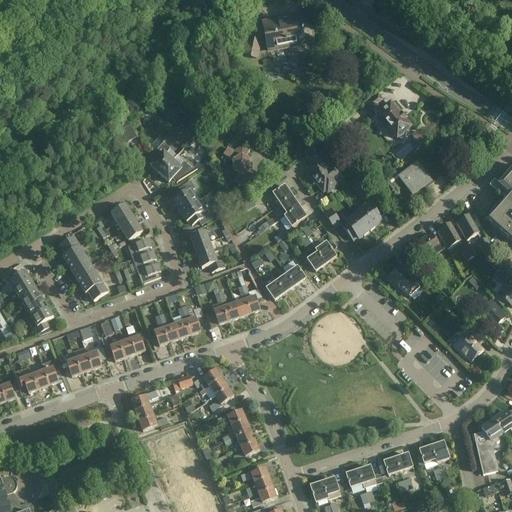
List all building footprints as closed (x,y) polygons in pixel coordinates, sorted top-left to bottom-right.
[(305,45),(302,34),(304,34),(303,32),(302,32),(300,19),(289,21),(289,20),(272,23),(272,24),(263,26),(268,52),(286,48),(286,49),(305,45)] [(262,42),(247,39),(243,58),(258,61),(262,42)] [(169,86),(162,92),(164,94),(166,96),(167,97),(167,98),(174,93),(173,92),(173,91),(171,89),(169,86)] [(376,96),(365,105),(374,115),(375,115),(381,123),(381,124),(380,125),(380,126),(380,127),(381,128),(381,129),(382,130),(382,131),(383,131),(384,131),(384,132),(385,132),(386,132),(387,132),(388,132),(389,131),(397,141),(398,140),(399,141),(400,141),(401,141),(401,142),(402,142),(402,141),(403,141),(404,141),(405,140),(406,139),(406,138),(406,137),(406,136),(406,135),(405,134),(411,129),(390,105),(384,110),(380,106),(383,104),(376,96)] [(342,124),(336,129),(339,134),(346,128),(342,124)] [(131,127),(122,132),(128,143),(137,138),(131,127)] [(334,131),(324,139),(327,142),(336,134),(334,131)] [(417,132),(412,136),(414,139),(420,145),(423,148),(427,144),(417,132)] [(165,142),(148,160),(149,161),(151,158),(155,162),(150,168),(159,176),(177,157),(163,145),(165,143),(165,142)] [(248,155),(250,152),(242,148),(234,153),(227,149),(223,157),(234,163),(234,173),(238,175),(235,182),(243,187),(251,182),(255,184),(259,176),(252,172),(251,162),(251,156),(248,155)] [(311,149),(306,153),(310,158),(307,160),(312,166),(307,170),(309,172),(307,174),(315,184),(328,174),(328,173),(326,171),(332,167),(326,160),(320,164),(313,155),(315,154),(311,149)] [(177,157),(159,176),(169,185),(174,179),(179,184),(197,172),(197,171),(194,173),(177,157)] [(403,169),(386,182),(395,194),(404,186),(413,197),(424,189),(425,191),(434,185),(426,175),(424,176),(417,167),(407,174),(403,169)] [(328,174),(315,184),(323,195),(326,193),(328,195),(330,193),(333,197),(338,193),(335,189),(338,186),(333,180),(340,175),(334,168),(328,173),(328,174)] [(506,201),(487,223),(511,244),(511,172),(500,186),(499,187),(504,192),(500,197),(506,201)] [(355,181),(349,187),(359,198),(365,192),(355,181)] [(180,214),(182,212),(197,203),(192,194),(195,191),(190,183),(179,190),(180,192),(173,197),(176,201),(173,203),(180,214)] [(389,190),(383,183),(378,188),(383,195),(389,190)] [(292,198),(285,188),(273,196),(280,206),(292,198)] [(236,201),(238,205),(245,201),(243,197),(236,201)] [(280,206),(287,217),(299,209),(292,198),(280,206)] [(255,207),(251,202),(242,207),(246,213),(255,207)] [(195,204),(180,214),(187,225),(189,223),(192,227),(199,222),(202,226),(212,220),(213,220),(207,211),(204,213),(197,203),(195,204)] [(131,216),(125,206),(111,215),(117,225),(131,216)] [(366,209),(356,216),(368,233),(379,225),(377,222),(381,219),(370,206),(367,209),(366,209)] [(287,217),(285,218),(292,229),(306,219),(299,209),(287,217)] [(333,228),(339,224),(331,212),(325,216),(333,228)] [(137,225),(131,216),(117,225),(123,234),(137,225)] [(368,233),(356,216),(346,224),(346,225),(342,228),(352,241),(356,238),(358,240),(368,233)] [(479,235),(469,218),(456,225),(466,243),(479,235)] [(267,224),(259,229),(262,234),(270,228),(267,224)] [(123,234),(129,243),(143,234),(137,225),(123,234)] [(312,235),(306,227),(301,231),(307,239),(312,235)] [(437,234),(447,251),(460,244),(450,227),(437,234)] [(190,240),(194,250),(210,244),(206,234),(190,240)] [(282,234),(274,239),(278,245),(286,239),(282,234)] [(415,245),(425,262),(441,252),(431,235),(415,245)] [(80,249),(74,239),(60,248),(65,257),(80,249)] [(307,239),(302,243),(308,251),(312,247),(307,239)] [(486,239),(478,244),(485,258),(487,258),(490,264),(497,259),(486,239)] [(153,254),(151,254),(150,250),(152,249),(149,241),(128,249),(133,261),(153,254)] [(284,242),(279,246),(283,252),(289,247),(284,242)] [(194,250),(198,260),(214,254),(210,244),(194,250)] [(326,266),(336,259),(326,245),(316,252),(318,255),(326,266)] [(469,246),(460,252),(467,263),(475,258),(469,246)] [(83,255),(80,249),(65,257),(63,259),(67,265),(83,255)] [(269,252),(264,256),(270,264),(275,260),(269,252)] [(137,274),(158,266),(156,267),(154,262),(156,262),(153,254),(133,261),(137,274)] [(217,264),(214,254),(198,260),(202,271),(209,268),(212,275),(225,270),(222,263),(217,264)] [(67,265),(70,271),(87,261),(83,255),(67,265)] [(326,266),(318,255),(307,262),(316,273),(326,266)] [(260,260),(252,265),(255,271),(263,266),(260,260)] [(70,271),(74,278),(91,267),(87,261),(70,271)] [(137,274),(142,287),(161,280),(159,275),(161,274),(158,266),(137,274)] [(74,278),(78,284),(95,274),(91,267),(74,278)] [(400,268),(389,279),(404,294),(409,300),(420,289),(415,284),(400,268)] [(295,288),(305,281),(297,269),(287,276),(295,288)] [(11,270),(0,277),(5,285),(9,283),(15,292),(31,282),(25,273),(16,278),(11,270)] [(494,277),(493,278),(504,288),(497,295),(497,296),(506,304),(511,308),(511,280),(500,270),(494,277)] [(78,284),(82,290),(99,280),(95,274),(78,284)] [(285,295),(295,288),(287,276),(277,284),(285,295)] [(85,296),(88,295),(102,286),(99,280),(82,290),(85,296)] [(37,291),(31,282),(15,292),(20,301),(37,291)] [(277,284),(266,291),(275,302),(285,295),(277,284)] [(102,286),(88,295),(92,302),(93,301),(94,303),(108,295),(102,286)] [(204,286),(194,289),(197,296),(206,293),(204,286)] [(246,287),(242,288),(252,316),(261,312),(256,298),(250,300),(246,287)] [(240,319),(252,316),(242,288),(238,290),(242,303),(235,305),(240,319)] [(20,301),(26,311),(42,301),(37,291),(20,301)] [(218,307),(212,308),(214,315),(219,327),(228,324),(219,297),(217,291),(213,292),(215,298),(218,307)] [(228,324),(240,319),(235,305),(228,308),(223,295),(219,297),(228,324)] [(474,311),(493,330),(504,319),(485,299),(474,311)] [(26,311),(32,320),(48,310),(42,301),(26,311)] [(186,307),(182,309),(186,322),(191,337),(201,334),(197,321),(196,319),(195,319),(190,321),(189,317),(186,307)] [(468,307),(463,312),(473,322),(478,318),(472,312),(473,312),(468,307)] [(180,318),(173,321),(175,326),(180,341),(191,337),(186,322),(182,309),(177,310),(180,318)] [(200,309),(193,312),(196,319),(197,321),(204,318),(200,309)] [(48,310),(32,320),(37,329),(34,330),(38,336),(42,335),(43,336),(52,333),(47,324),(54,319),(48,310)] [(8,313),(4,315),(8,322),(12,319),(8,313)] [(0,331),(1,333),(8,328),(0,314),(0,331)] [(169,345),(180,341),(175,326),(168,329),(163,317),(159,318),(169,345)] [(159,318),(155,319),(159,332),(154,334),(159,348),(169,345),(159,318)] [(13,319),(8,322),(11,328),(16,325),(13,319)] [(118,319),(111,321),(114,329),(121,326),(118,319)] [(466,321),(460,327),(462,329),(467,334),(466,335),(472,341),(479,334),(466,321)] [(108,324),(100,327),(105,339),(113,336),(108,324)] [(132,327),(126,329),(128,336),(135,334),(132,327)] [(88,329),(80,332),(83,341),(84,342),(92,339),(88,329)] [(461,354),(471,364),(483,352),(472,341),(466,335),(453,348),(460,355),(461,354)] [(135,357),(146,353),(140,339),(130,342),(135,357)] [(123,361),(135,357),(130,342),(118,347),(123,361)] [(118,347),(110,350),(115,364),(123,361),(118,347)] [(17,356),(19,363),(31,359),(28,352),(17,356)] [(97,354),(87,358),(92,372),(102,369),(101,365),(100,363),(99,359),(97,354)] [(71,363),(66,365),(71,379),(80,376),(75,362),(73,355),(68,356),(71,363)] [(80,376),(92,372),(87,358),(75,362),(80,376)] [(45,373),(44,373),(49,388),(59,384),(55,374),(53,370),(45,373)] [(202,379),(193,385),(197,391),(201,388),(203,391),(207,388),(221,380),(215,372),(203,380),(202,379)] [(44,373),(32,378),(37,392),(49,388),(44,373)] [(176,382),(172,384),(175,394),(180,392),(193,387),(190,377),(176,382)] [(23,381),(17,383),(20,391),(25,389),(26,391),(28,395),(37,392),(32,378),(23,381)] [(207,388),(203,391),(210,401),(214,398),(227,389),(221,380),(207,388)] [(6,404),(16,400),(10,386),(0,390),(6,404)] [(217,403),(209,408),(212,413),(224,405),(233,398),(227,389),(214,398),(217,403)] [(145,398),(131,403),(135,413),(150,408),(150,407),(148,403),(158,399),(156,393),(145,397),(146,398),(145,398)] [(170,400),(173,408),(180,406),(177,397),(170,400)] [(190,401),(182,406),(188,416),(196,410),(190,401)] [(153,418),(150,408),(135,413),(139,423),(153,418)] [(227,417),(217,422),(219,427),(229,423),(232,428),(246,422),(242,412),(228,418),(227,417)] [(506,413),(493,422),(502,436),(510,431),(511,435),(511,421),(511,420),(511,418),(511,412),(508,415),(506,413)] [(165,419),(155,423),(153,418),(139,423),(142,433),(156,428),(156,429),(159,428),(161,433),(169,430),(167,425),(165,419)] [(246,422),(232,428),(236,439),(251,432),(246,422)] [(479,434),(472,436),(473,443),(476,443),(480,463),(483,477),(498,473),(494,455),(500,451),(496,445),(499,443),(497,439),(502,436),(493,422),(481,430),(482,432),(479,434)] [(203,425),(196,429),(198,434),(206,430),(203,425)] [(251,432),(236,439),(241,449),(255,443),(251,432)] [(155,444),(161,457),(182,449),(176,435),(173,436),(168,438),(155,444)] [(243,454),(233,459),(235,464),(246,459),(260,453),(255,443),(241,449),(243,454)] [(436,462),(437,465),(449,461),(443,444),(431,448),(436,462)] [(431,448),(419,452),(421,457),(424,466),(425,471),(438,467),(437,465),(436,462),(431,448)] [(161,457),(166,470),(187,462),(182,449),(161,457)] [(400,474),(413,470),(408,456),(396,460),(400,474)] [(396,460),(383,464),(388,478),(400,474),(396,460)] [(192,474),(187,462),(166,470),(172,483),(192,474)] [(344,470),(346,476),(370,469),(368,462),(344,470)] [(370,469),(358,473),(362,487),(363,486),(364,491),(376,487),(373,477),(370,469)] [(442,481),(445,491),(451,489),(445,469),(439,471),(442,481)] [(251,475),(250,474),(240,478),(242,483),(251,480),(253,486),(268,480),(265,470),(251,475)] [(439,471),(433,473),(436,483),(442,481),(439,471)] [(358,473),(346,477),(350,490),(362,487),(358,473)] [(177,497),(198,488),(192,474),(172,483),(177,497)] [(0,511),(32,511),(31,506),(21,507),(17,509),(12,496),(13,495),(14,495),(15,493),(16,492),(17,490),(18,488),(17,487),(17,485),(16,482),(14,481),(14,480),(12,479),(10,478),(7,478),(4,479),(1,480),(0,478),(0,511)] [(253,486),(257,496),(272,490),(268,480),(253,486)] [(334,480),(322,484),(326,499),(327,502),(328,503),(341,499),(339,495),(339,494),(339,495),(336,487),(334,480)] [(407,493),(412,491),(409,481),(403,483),(407,493)] [(511,489),(509,482),(502,484),(503,489),(506,498),(511,496),(511,489)] [(403,483),(398,485),(401,495),(407,493),(403,483)] [(322,484),(309,489),(315,506),(327,502),(322,484)] [(496,486),(482,491),(485,498),(498,494),(497,490),(496,486)] [(257,496),(259,501),(249,504),(251,510),(262,506),(262,505),(276,500),(272,490),(257,496)] [(368,505),(375,503),(372,494),(365,496),(368,505)] [(365,496),(360,497),(363,507),(368,505),(365,496)] [(228,498),(223,500),(226,508),(231,505),(228,498)]
